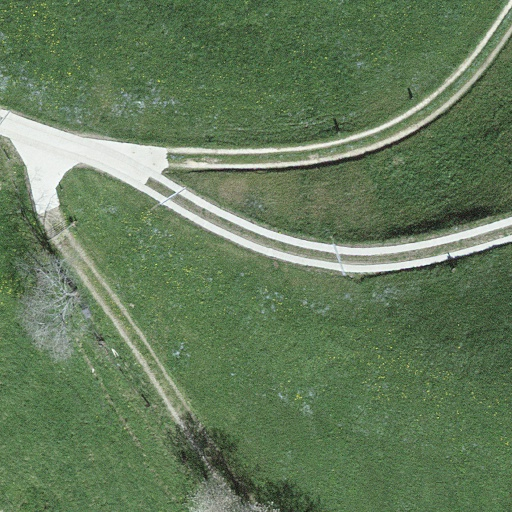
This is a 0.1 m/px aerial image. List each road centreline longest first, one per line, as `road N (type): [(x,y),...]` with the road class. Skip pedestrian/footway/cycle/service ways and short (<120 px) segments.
road 1 (track): [(511,36),(459,94),(408,126),(349,146),(235,157),(51,143),(48,214),(252,511)]
road 2 (track): [(511,223),(364,254),(270,242),(112,162),(0,119)]
